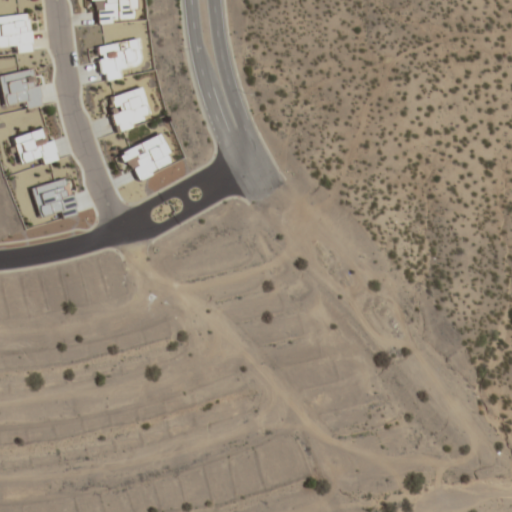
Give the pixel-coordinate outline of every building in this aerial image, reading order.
[(134,20),(132,0),(89,0),(92,23),(134,20)] [(0,15),(0,46),(13,45),(13,52),(30,51),(26,13),(0,15)] [(93,45),(100,80),(119,77),(117,67),(138,63),(133,38),(93,45)] [(22,109),(40,106),(34,68),(0,73),(0,99),(1,104),(21,101),(22,109)] [(114,130),(148,120),(139,87),(104,96),(114,130)] [(55,159),(49,138),(42,140),(39,128),(10,136),(17,163),(37,157),(39,164),(55,159)] [(117,150),(130,181),(170,164),(157,133),(117,150)] [(37,219),(73,210),(64,177),(28,186),(37,219)]
